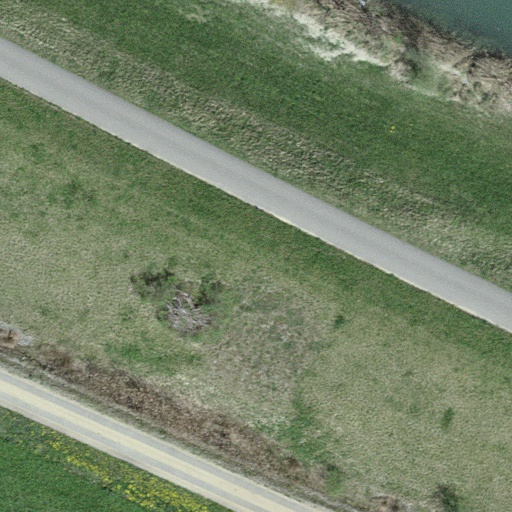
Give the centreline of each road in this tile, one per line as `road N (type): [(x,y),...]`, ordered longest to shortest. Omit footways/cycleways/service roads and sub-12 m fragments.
road 1 (unclassified): [(511,311),(0,56)]
road 2 (track): [(0,386),(283,511)]
